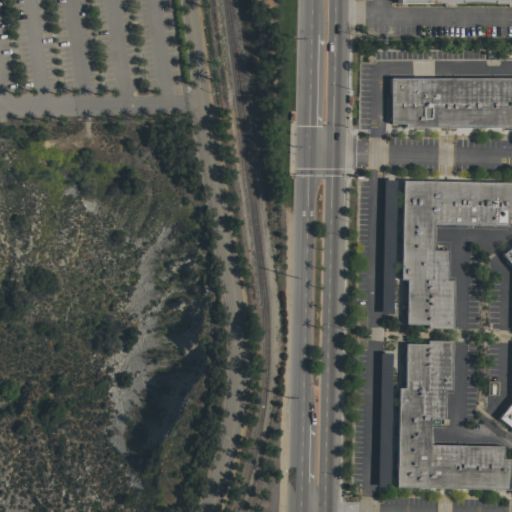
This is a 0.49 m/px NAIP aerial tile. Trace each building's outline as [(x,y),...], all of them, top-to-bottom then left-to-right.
[(511,78),(511,127),(403,127),(403,124),(388,124),(388,78),(511,78)] [(511,181),(511,213),(505,213),(505,225),(432,224),(431,249),(445,250),(444,280),(450,280),(449,328),(425,327),(425,324),(403,324),(404,279),(398,279),(400,180),(511,181)] [(511,270),(499,253),(511,243),(511,270)] [(448,389),(441,388),(441,418),(427,418),(427,431),(429,432),(429,444),(500,446),(500,459),(507,459),(507,489),(394,487),(396,387),(402,387),(403,344),(424,344),(425,340),(449,341),(448,389)] [(511,430),(496,417),(511,397),(511,430)]
